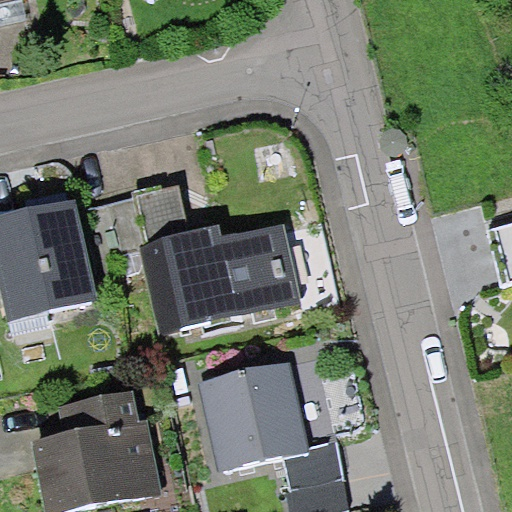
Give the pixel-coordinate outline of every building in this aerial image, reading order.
[(0,0),(0,8),(36,0),(0,0)] [(66,215),(0,232),(0,326),(90,303),(66,215)] [(511,222),(487,228),(500,285),(511,281),(511,222)] [(290,310),(272,234),(209,249),(206,236),(140,252),(161,340),(290,310)] [(276,371),(187,392),(206,472),(295,450),(276,371)] [(24,447),(37,511),(104,511),(154,502),(137,423),(125,425),(120,401),(53,415),(58,440),(24,447)]
